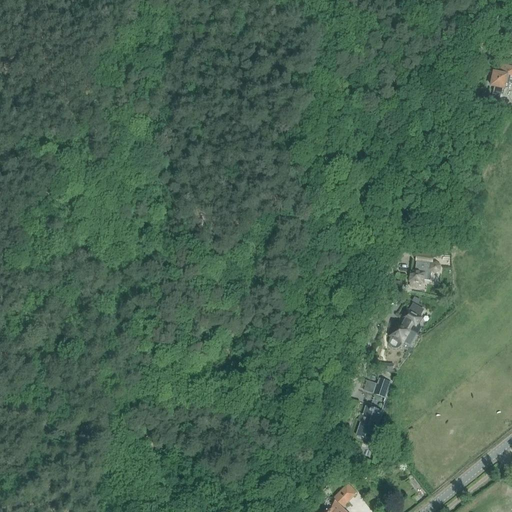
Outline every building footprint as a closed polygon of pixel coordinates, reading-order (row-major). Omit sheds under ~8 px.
[(495,72),(491,86),(494,87),(493,92),(503,95),(504,89),(508,90),(509,85),(509,83),(511,83),(511,67),(503,65),(501,74),(495,72)] [(410,276),(409,283),(410,283),(410,287),(419,288),(420,284),(423,285),(424,280),(430,281),(431,272),(434,274),(439,272),(440,267),(436,263),(432,264),(433,257),(417,255),(416,262),(417,262),(415,272),(413,272),(412,273),(410,273),(410,276)] [(389,339),(388,342),(389,344),(391,347),(393,349),(396,349),(399,348),(400,346),(402,344),(403,344),(403,343),(410,347),(416,335),(418,336),(422,329),(417,326),(421,319),(421,318),(419,317),(422,311),(421,310),(422,310),(414,305),(413,306),(412,305),(409,311),(407,310),(407,311),(405,315),(402,318),(402,320),(400,324),(397,323),(389,337),(390,337),(389,339)] [(373,395),(385,398),(391,383),(379,379),(377,385),(377,384),(377,385),(373,395)] [(364,391),(373,395),(377,385),(367,382),(364,391)] [(357,434),(357,436),(375,442),(380,426),(379,426),(383,412),(381,412),(373,409),(374,406),(369,405),(368,407),(366,407),(364,415),(361,422),(357,434)] [(355,495),(356,493),(348,485),(332,501),(334,503),(325,511),(344,511),(342,509),(353,498),(355,495)]
